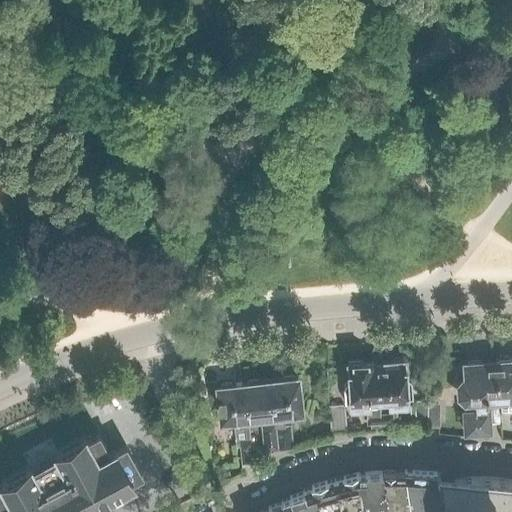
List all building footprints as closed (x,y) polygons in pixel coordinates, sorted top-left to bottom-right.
[(511,358),(510,356),(498,357),(494,361),(494,362),(498,412),(511,410),(511,358)] [(375,364),(378,399),(386,399),(387,408),(407,407),(406,398),(405,378),(404,369),(406,368),(400,358),(389,359),(387,363),(375,364)] [(379,413),(378,399),(375,364),(363,365),(361,360),(345,362),(346,382),(349,410),(366,409),(366,424),(379,423),(379,413)] [(498,412),(494,362),(481,363),(479,361),(471,361),(467,364),(465,364),(465,371),(462,371),(462,379),(456,386),(456,396),(464,403),(474,402),(475,411),(464,412),(465,430),(489,429),(489,422),(499,421),(498,412)] [(284,414),(300,412),(297,381),(294,381),(292,379),(284,380),(282,383),(270,384),(276,450),(293,448),(290,424),(285,424),(284,414)] [(276,450),(270,384),(259,385),(257,382),(248,383),(247,386),(243,387),(247,417),(249,417),(264,416),(264,422),(260,422),(263,451),(276,450)] [(247,417),(243,387),(232,388),(230,385),(222,386),(221,389),(218,389),(221,420),(236,419),(236,427),(233,427),(235,446),(239,445),(241,466),(254,465),(249,417),(247,417)] [(428,427),(428,402),(428,399),(415,399),(415,405),(409,405),(409,423),(426,423),(426,427),(428,427)] [(428,427),(439,427),(439,402),(428,402),(428,427)] [(345,431),(343,404),(328,405),(330,432),(345,431)] [(379,413),(379,423),(393,422),(392,412),(379,413)] [(78,511),(140,477),(124,446),(113,452),(113,451),(107,454),(97,436),(85,442),(84,438),(54,454),(56,458),(31,472),(29,468),(1,483),(3,487),(0,488),(0,511),(78,511)] [(229,476),(227,465),(216,468),(218,478),(229,476)] [(386,511),(380,471),(355,475),(362,511),(386,511)] [(406,511),(402,471),(380,471),(386,511),(406,511)] [(441,511),(443,511),(438,472),(435,472),(402,471),(406,511),(441,511)] [(362,511),(355,475),(355,473),(331,480),(340,511),(362,511)] [(511,511),(511,480),(507,480),(497,478),(488,477),(479,477),(469,478),(460,479),(453,480),(450,511),(451,511),(511,511)] [(340,511),(331,480),(309,487),(310,488),(317,511),(340,511)] [(317,511),(310,488),(287,498),(292,511),(317,511)] [(266,508),(266,509),(267,511),(292,511),(287,498),(266,508)]
